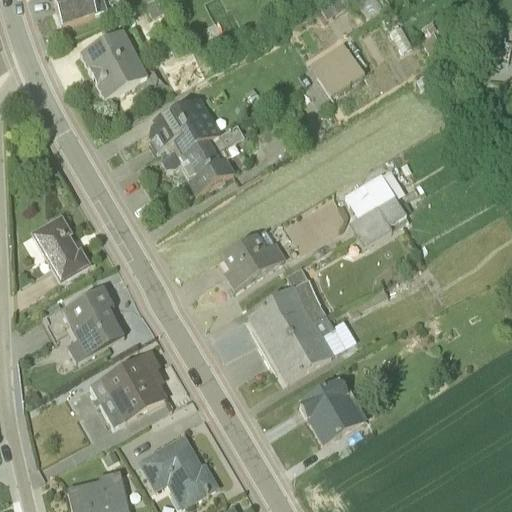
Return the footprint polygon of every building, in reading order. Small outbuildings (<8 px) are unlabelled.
[(66,0),(51,5),(61,32),(106,16),(99,0),(66,0)] [(164,17),(159,6),(145,13),(151,24),(164,17)] [(121,40),(78,63),(103,109),(138,91),(139,95),(146,97),(153,94),(156,86),(152,79),(145,77),(141,78),(121,40)] [(344,49),(310,70),(332,104),(366,83),(344,49)] [(151,137),(148,140),(146,146),(156,162),(163,158),(167,165),(171,163),(175,170),(219,143),(197,106),(167,125),(150,135),(151,137)] [(172,184),(177,186),(183,182),(195,205),(233,184),(225,168),(228,166),(224,158),(242,147),(235,135),(175,170),(171,163),(160,169),(165,177),(173,179),(172,184)] [(59,291),(88,274),(78,258),(76,259),(74,256),(72,257),(67,249),(69,247),(67,244),(69,242),(60,225),(30,242),(59,291)] [(223,284),(233,299),(283,268),(273,253),(271,253),(263,241),(222,266),(230,279),(223,284)] [(249,336),(262,358),(325,322),(299,277),(285,286),(291,296),(290,297),(245,323),(252,334),(249,336)] [(350,323),(387,299),(381,289),(343,311),(343,312),(350,323)] [(42,324),(54,345),(70,336),(77,347),(66,354),(74,370),(122,343),(108,318),(112,315),(101,296),(62,318),(60,313),(42,324)] [(262,358),(262,359),(275,381),(278,380),(285,391),(353,349),(341,328),(331,334),(325,322),(262,358)] [(159,375),(150,358),(98,386),(99,387),(88,393),(96,406),(92,408),(94,413),(98,411),(111,435),(164,406),(150,380),(159,375)] [(338,387),(298,410),(322,451),(365,426),(349,399),(346,401),(338,387)] [(183,443),(136,470),(152,499),(165,493),(171,503),(168,505),(171,511),(189,511),(217,497),(203,472),(200,473),(183,443)] [(65,497),(68,511),(125,511),(118,480),(97,485),(98,490),(65,497)]
